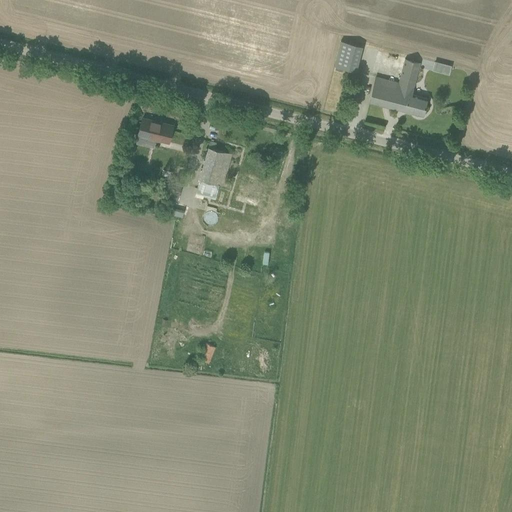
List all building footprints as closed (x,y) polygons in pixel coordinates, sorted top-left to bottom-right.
[(335,0),(372,9),(374,0),(335,0)] [(308,7),(305,25),(365,36),(368,18),(308,7)] [(340,67),(356,71),(358,62),(362,47),(346,43),(340,41),(333,65),(340,67)] [(375,77),(369,102),(422,115),(427,98),(412,95),(419,66),(424,67),(425,64),(405,60),(399,83),(375,77)] [(434,61),(432,69),(449,73),(451,66),(434,61)] [(142,117),(140,127),(138,135),(168,143),(173,125),(142,117)] [(210,141),(207,150),(195,194),(214,199),(218,185),(223,186),(232,153),(215,149),(216,143),(210,141)] [(184,179),(173,176),(170,184),(182,187),(184,179)] [(240,181),(240,182),(237,193),(255,198),(259,184),(245,180),(244,179),(242,178),(241,178),(240,181)] [(168,193),(167,197),(177,200),(180,190),(181,188),(181,187),(170,184),(170,185),(168,193)] [(217,348),(205,342),(198,358),(209,363),(217,348)]
